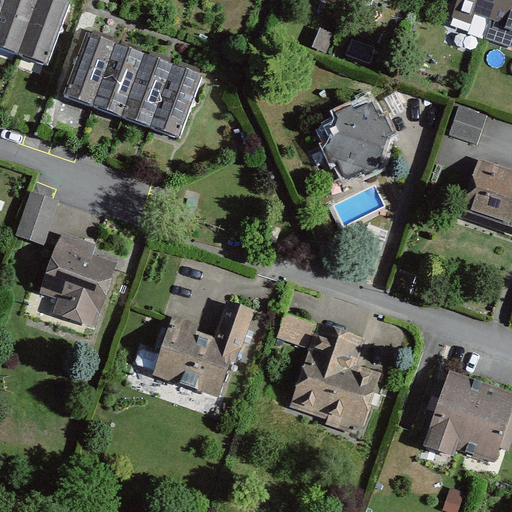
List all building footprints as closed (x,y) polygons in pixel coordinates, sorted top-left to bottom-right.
[(6,0),(0,17),(0,46),(19,54),(39,0),(6,0)] [(39,0),(19,54),(49,65),(72,2),(66,0),(39,0)] [(474,14),(491,20),(498,0),(458,0),(452,17),(470,23),(474,14)] [(511,36),(511,0),(498,0),(491,20),(504,25),(501,33),(511,36)] [(65,95),(94,106),(117,43),(88,32),(65,95)] [(94,106),(123,116),(146,54),(117,43),(94,106)] [(123,116),(152,127),(175,64),(146,54),(123,116)] [(152,127),(181,137),(204,75),(175,64),(152,127)] [(342,160),(349,175),(366,168),(368,172),(387,165),(385,159),(393,135),(397,132),(387,116),(383,118),(375,104),(359,112),(356,108),(342,114),(345,118),(335,142),(330,145),(338,162),(342,160)] [(456,107),(450,136),(481,143),(487,114),(456,107)] [(511,231),(511,168),(483,158),(463,214),(511,231)] [(58,199),(33,191),(19,235),(44,243),(58,199)] [(103,313),(118,268),(94,259),(99,245),(62,233),(43,290),(61,296),(53,320),(95,334),(102,313),(103,313)] [(229,397),(258,309),(229,300),(217,338),(199,332),(201,326),(175,317),(156,373),(229,397)] [(278,342),(309,353),(320,322),(288,311),(278,342)] [(362,436),(383,373),(358,365),(367,338),(320,322),(309,353),(292,405),(329,417),(327,424),(362,436)] [(463,449),(467,451),(490,385),(455,373),(430,444),(460,455),(463,449)] [(499,462),(511,424),(511,392),(490,385),(467,451),(499,462)]
